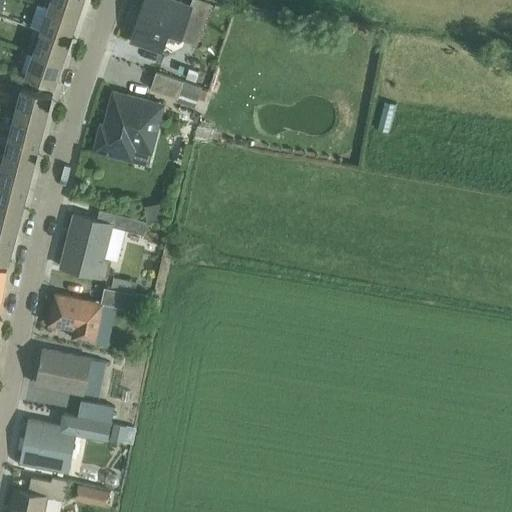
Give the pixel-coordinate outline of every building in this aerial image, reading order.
[(50,0),(48,7),(77,17),(82,0),(50,0)] [(178,0),(142,0),(129,40),(160,51),(165,36),(168,38),(170,33),(196,42),(210,1),(206,0),(193,0),(192,5),(178,0)] [(48,7),(40,30),(69,39),(77,17),(48,7)] [(69,39),(40,30),(32,52),(61,62),(69,39)] [(61,62),(32,52),(25,76),(53,85),(61,62)] [(190,68),(186,78),(195,81),(199,71),(190,68)] [(195,102),(201,86),(184,80),(184,79),(157,70),(152,87),(195,102)] [(21,86),(15,111),(44,119),(51,94),(21,86)] [(204,100),(207,91),(201,89),(198,98),(204,100)] [(99,131),(94,148),(133,158),(149,162),(152,151),(160,119),(145,115),(149,99),(114,90),(103,132),(99,131)] [(15,111),(9,135),(38,142),(44,119),(15,111)] [(38,142),(9,135),(3,158),(32,166),(38,142)] [(32,166),(3,158),(0,168),(0,183),(26,190),(32,166)] [(26,190),(0,183),(0,208),(20,213),(26,190)] [(158,201),(143,204),(146,218),(161,216),(158,201)] [(0,208),(0,233),(14,237),(20,213),(0,208)] [(111,222),(111,225),(125,228),(143,233),(146,219),(114,210),(111,222)] [(73,212),(59,265),(106,277),(111,258),(117,260),(125,228),(111,225),(111,222),(73,212)] [(14,237),(0,233),(0,259),(8,262),(14,237)] [(105,301),(104,303),(134,309),(135,304),(137,292),(106,285),(103,301),(105,301)] [(96,342),(104,303),(105,301),(103,301),(54,291),(47,322),(75,328),(73,337),(96,342)] [(137,292),(135,304),(154,307),(156,296),(137,292)] [(43,347),(35,382),(83,392),(84,384),(101,388),(106,360),(43,347)] [(122,390),(120,399),(128,401),(130,391),(122,390)] [(80,398),(77,414),(110,420),(113,404),(80,398)] [(107,437),(110,420),(77,414),(63,411),(61,423),(29,417),(21,460),(68,469),(75,431),(107,437)] [(112,422),(109,438),(122,441),(125,425),(112,422)] [(104,475),(103,478),(104,482),(106,485),(109,486),(113,485),(116,483),(117,480),(117,476),(114,473),(111,472),(107,473),(104,475)] [(15,488),(9,511),(57,511),(61,498),(64,499),(68,479),(52,475),(51,479),(31,475),(27,491),(15,488)] [(93,484),(90,498),(105,501),(108,487),(93,484)]
